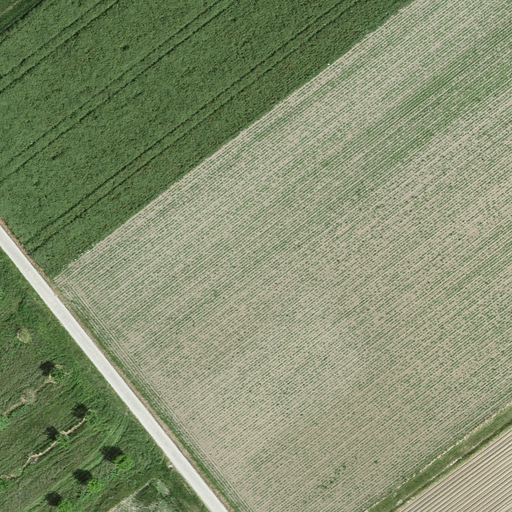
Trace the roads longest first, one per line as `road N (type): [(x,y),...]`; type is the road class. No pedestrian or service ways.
road 1 (track): [(220,511),(0,233)]
road 2 (track): [(392,511),(511,418)]
